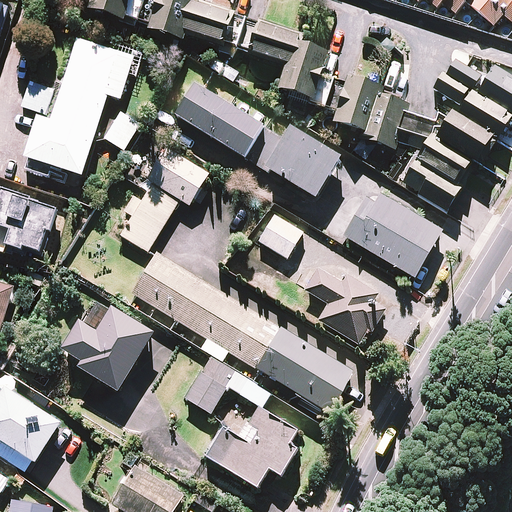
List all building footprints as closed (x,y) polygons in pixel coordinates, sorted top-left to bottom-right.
[(91,0),(88,11),(124,23),(127,17),(137,20),(143,0),(91,0)] [(196,0),(156,0),(146,31),(182,43),(185,33),(235,50),(245,20),(195,4),(196,0)] [(511,0),(374,0),(511,44),(511,0)] [(302,37),(256,20),(245,51),(286,66),(277,91),(323,108),(332,83),(319,78),(327,56),(299,46),(302,37)] [(118,55),(75,41),(50,123),(36,119),(24,160),(81,177),(106,97),(120,101),(127,76),(135,78),(141,56),(120,49),(118,55)] [(485,79),(452,61),(429,102),(444,110),(434,128),(404,112),(407,107),(351,76),(328,118),(392,154),(398,143),(416,153),(397,187),(446,213),(459,189),(454,187),(469,160),(477,165),(491,140),(511,151),(511,82),(490,70),(485,79)] [(53,91),(29,84),(21,109),(45,116),(53,91)] [(262,130),(193,88),(175,118),(243,160),(262,130)] [(139,126),(117,114),(102,141),(124,153),(139,126)] [(339,160),(278,125),(254,166),(315,201),(339,160)] [(207,178),(164,151),(147,179),(144,177),(124,209),(134,215),(121,237),(147,254),(179,202),(188,207),(207,178)] [(0,253),(3,254),(6,247),(21,253),(22,249),(37,254),(45,233),(51,235),(59,216),(53,214),(0,193),(0,253)] [(441,232),(377,195),(370,207),(364,203),(343,238),(413,280),(441,232)] [(301,236),(266,214),(251,238),(286,261),(301,236)] [(352,376),(156,256),(132,295),(207,341),(201,351),(221,364),(227,354),(328,415),(352,376)] [(341,283),(316,269),(303,292),(327,306),(317,324),(364,349),(390,302),(345,277),(341,283)] [(0,330),(13,290),(0,285),(0,330)] [(126,312),(87,288),(72,313),(85,322),(72,343),(86,353),(73,373),(86,383),(74,404),(110,427),(125,401),(115,395),(128,373),(114,363),(127,343),(114,334),(126,312)] [(204,360),(166,338),(152,363),(188,384),(204,360)] [(269,396),(210,359),(185,400),(210,416),(227,388),(261,409),(269,396)] [(54,419),(5,390),(0,398),(0,459),(26,475),(31,467),(36,469),(55,436),(70,445),(81,425),(58,412),(54,419)] [(296,433),(258,409),(238,440),(222,430),(205,457),(256,489),(268,470),(279,477),(296,451),(287,446),(296,433)] [(100,447),(89,442),(80,462),(91,467),(100,447)] [(173,511),(182,499),(134,470),(112,507),(120,511),(173,511)] [(51,511),(53,508),(12,501),(10,511),(51,511)]
